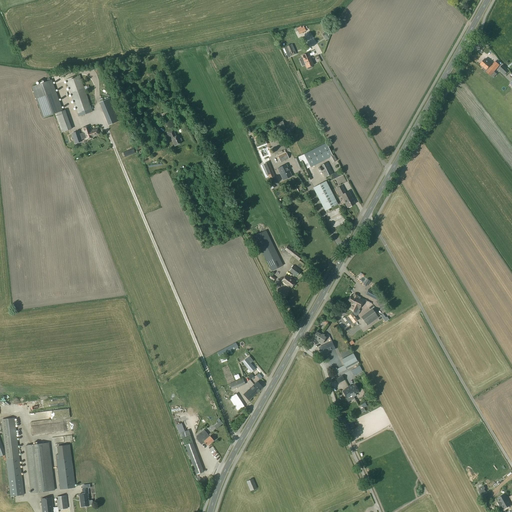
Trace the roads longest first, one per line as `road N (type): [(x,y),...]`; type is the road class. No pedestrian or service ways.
road 1 (tertiary): [(209,511),(233,453),(365,216)]
road 2 (unclassified): [(511,466),(365,216)]
road 3 (tertiary): [(365,216),(487,0)]
road 4 (unknown): [(101,117),(95,85),(82,71),(61,81),(68,110),(80,120)]
